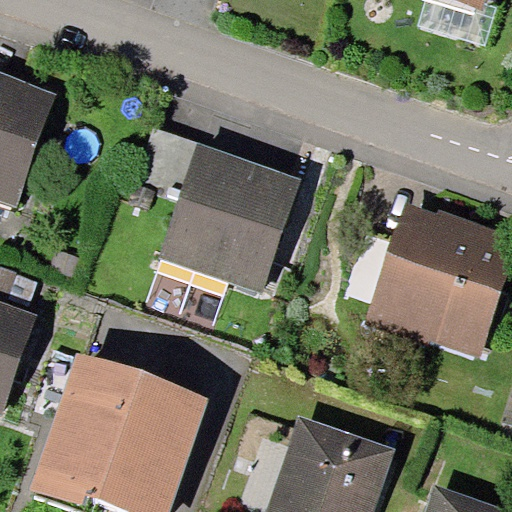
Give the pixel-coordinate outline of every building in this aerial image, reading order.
[(39,105),(0,91),(0,192),(7,195),(39,105)] [(178,200),(199,145),(155,129),(134,183),(178,200)] [(300,184),(199,145),(178,200),(158,250),(260,289),(300,184)] [(508,253),(412,222),(381,318),(477,348),(508,253)] [(55,248),(48,273),(74,280),(81,256),(55,248)] [(0,408),(2,410),(36,313),(8,303),(17,276),(0,270),(0,408)] [(165,511),(203,398),(79,357),(33,495),(83,511),(89,511),(95,497),(138,511),(165,511)] [(368,511),(390,450),(299,419),(267,511),(368,511)]
